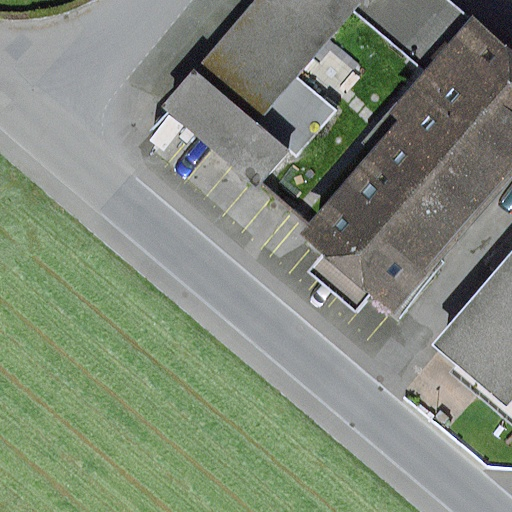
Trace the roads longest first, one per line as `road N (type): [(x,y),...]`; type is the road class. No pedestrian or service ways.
road 1 (residential): [(57,133),(483,511)]
road 2 (residential): [(164,0),(57,133)]
